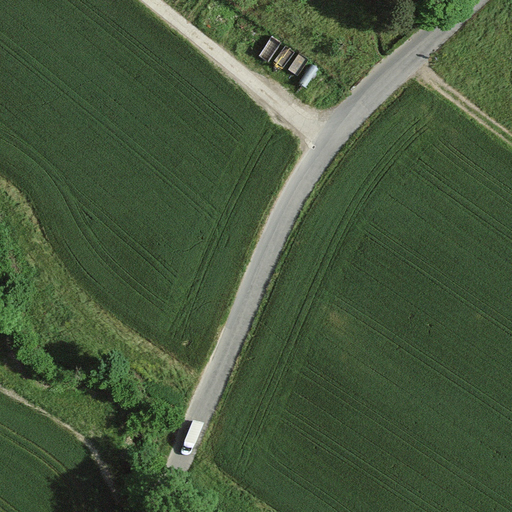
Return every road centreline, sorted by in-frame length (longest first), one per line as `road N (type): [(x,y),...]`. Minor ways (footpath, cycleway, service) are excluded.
road 1 (residential): [(473,0),(358,104),(306,171),(155,511)]
road 2 (track): [(327,139),(153,0)]
road 3 (track): [(403,59),(511,138)]
